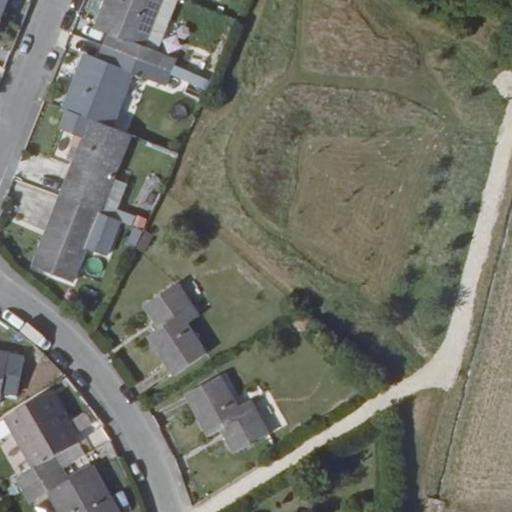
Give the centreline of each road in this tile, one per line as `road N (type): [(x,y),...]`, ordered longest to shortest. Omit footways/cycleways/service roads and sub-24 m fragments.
road 1 (track): [(194,511),(432,371),(510,87),(374,0)]
road 2 (residential): [(171,511),(152,447),(93,365),(0,291)]
road 3 (residential): [(0,150),(56,0)]
